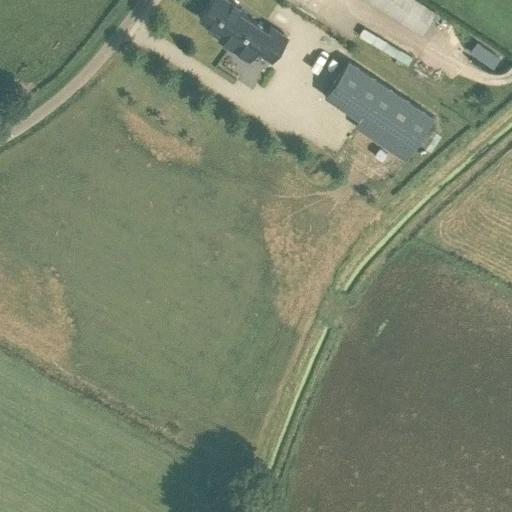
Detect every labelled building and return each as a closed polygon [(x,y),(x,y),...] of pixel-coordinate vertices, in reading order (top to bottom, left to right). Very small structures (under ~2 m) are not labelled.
[(231,0),(210,0),(200,16),(223,32),(218,38),(250,59),(257,49),(273,60),(288,38),(270,26),(268,30),(239,11),(242,7),(231,0)] [(416,0),(370,0),(421,33),(435,12),(416,0)] [(366,25),(360,33),(406,62),(411,54),(366,25)] [(477,41),(470,52),(493,67),(500,57),(477,41)] [(434,116),(349,59),(325,96),(359,119),(354,126),(405,160),(434,116)]
